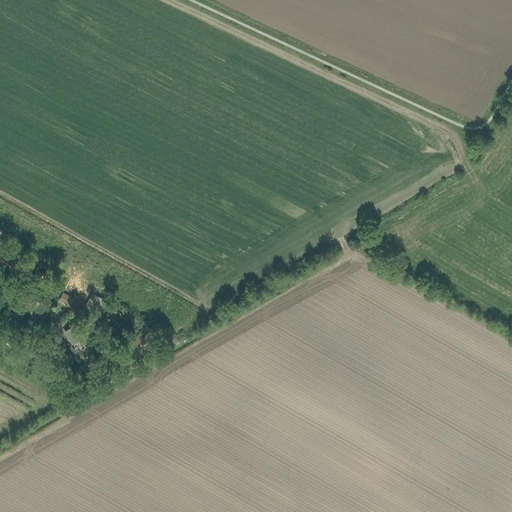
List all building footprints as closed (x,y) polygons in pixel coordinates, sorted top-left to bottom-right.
[(8,263),(14,267),(19,257),(13,254),(8,263)] [(45,283),(53,268),(40,262),(33,277),(45,283)] [(76,309),(81,298),(74,295),(73,298),(63,293),(60,301),(76,309)] [(97,311),(98,310),(102,312),(108,300),(92,293),(86,305),(97,311)] [(40,301),(32,318),(45,324),(52,308),(40,301)] [(119,307),(110,302),(107,309),(116,314),(119,307)] [(86,334),(77,322),(63,331),(72,344),(86,334)] [(158,334),(144,325),(131,344),(142,351),(149,340),(153,343),(158,334)] [(0,338),(13,345),(16,337),(0,329),(0,338)] [(29,336),(23,334),(18,347),(23,350),(29,336)] [(55,349),(47,339),(31,343),(30,355),(55,349)] [(66,348),(73,358),(78,354),(75,350),(71,345),(66,348)]
